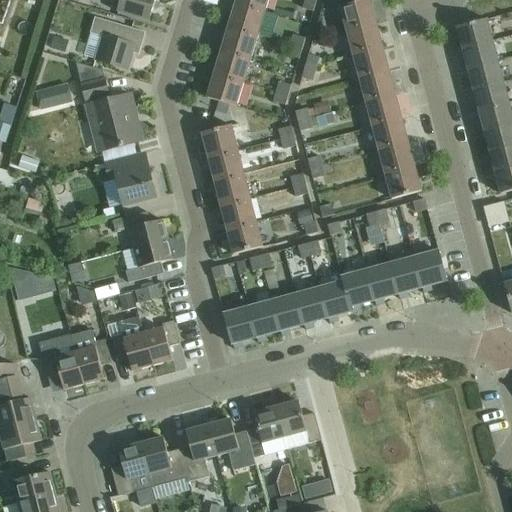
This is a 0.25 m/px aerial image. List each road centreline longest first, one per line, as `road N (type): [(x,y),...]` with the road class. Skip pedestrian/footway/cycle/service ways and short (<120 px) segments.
road 1 (residential): [(223,386),(192,261),(202,226),(165,90),(191,0)]
road 2 (residential): [(500,354),(422,13)]
road 3 (residential): [(94,511),(83,464),(93,432),(110,418),(223,386)]
road 4 (residential): [(323,359),(397,339),(500,354)]
road 5 (residential): [(357,511),(323,359)]
